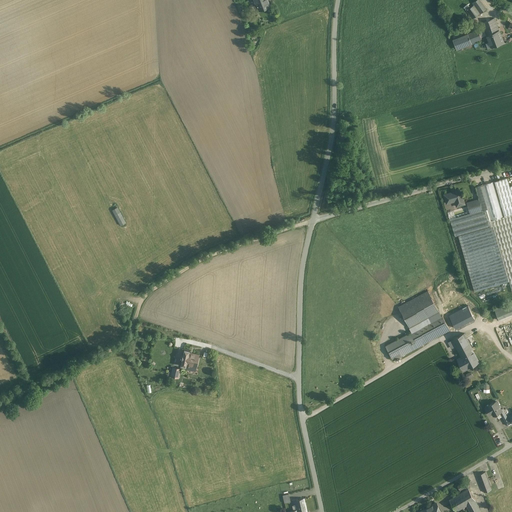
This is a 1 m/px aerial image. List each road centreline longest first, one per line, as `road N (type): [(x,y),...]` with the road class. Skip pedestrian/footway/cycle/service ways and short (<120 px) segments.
road 1 (track): [(313,219),(204,258),(146,294),(125,343),(0,402)]
road 2 (tertiary): [(322,511),(299,398),(302,260),(313,219)]
road 3 (tertiary): [(313,219),(333,102),(338,0)]
road 4 (unclassified): [(511,164),(313,219)]
road 5 (unclassified): [(399,511),(511,447)]
